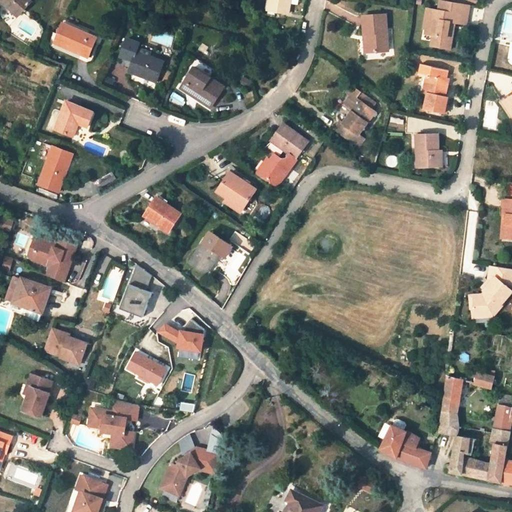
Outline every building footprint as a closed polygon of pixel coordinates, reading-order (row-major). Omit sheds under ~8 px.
[(0,0),(0,1),(16,17),(31,2),(29,0),(28,0),(0,0)] [(270,0),(268,11),(281,14),(288,15),(290,0),(270,0)] [(442,2),(440,11),(452,13),(454,4),(442,2)] [(450,31),(451,24),(456,25),(467,27),(470,7),(454,4),(452,13),(440,11),(431,10),(427,29),(426,35),(434,37),(432,46),(451,50),(454,32),(450,31)] [(363,18),(353,18),(354,28),(356,28),(357,40),(364,39),(367,39),(368,53),(387,52),(386,17),(363,18)] [(87,32),(64,22),(62,25),(86,35),(87,32)] [(54,44),(87,58),(95,39),(86,35),(62,25),(54,44)] [(133,63),(129,73),(154,83),(163,62),(150,57),(137,52),(138,48),(131,45),(125,60),(133,63)] [(150,57),(151,53),(138,48),(137,52),(150,57)] [(192,69),(179,89),(209,109),(223,88),(208,78),(213,71),(194,59),(189,66),(192,69)] [(427,94),(424,110),(444,114),(448,97),(446,96),(449,79),(428,75),(425,93),(427,94)] [(356,100),(360,103),(337,133),(358,148),(364,140),(358,136),(375,114),(370,110),(374,105),(360,94),(356,100)] [(334,130),(337,133),(360,103),(356,100),(334,130)] [(65,102),(54,129),(72,137),(77,125),(85,128),(91,113),(65,102)] [(285,152),(295,160),(307,143),(284,126),(271,142),(285,152)] [(421,169),(440,169),(440,152),(439,136),(417,137),(417,158),(421,158),(421,169)] [(38,184),(42,185),(57,191),(71,156),(52,149),(38,184)] [(272,153),(257,174),(276,187),(295,160),(285,152),(280,159),(272,153)] [(217,193),(226,200),(241,210),(254,191),(230,174),(217,193)] [(54,198),(57,191),(42,185),(39,192),(54,198)] [(156,199),(144,217),(167,233),(179,214),(156,199)] [(238,213),(241,210),(226,200),(224,204),(238,213)] [(0,229),(10,232),(12,225),(0,221),(0,229)] [(501,247),(511,247),(511,243),(508,243),(508,222),(504,221),(501,222),(501,247)] [(26,259),(30,261),(37,242),(55,249),(58,241),(36,232),(26,259)] [(209,234),(189,264),(205,274),(219,254),(224,258),(231,248),(209,234)] [(48,268),(44,277),(62,284),(76,247),(58,241),(55,249),(37,242),(30,261),(48,268)] [(3,259),(0,267),(0,269),(8,272),(11,261),(3,259)] [(152,276),(138,263),(120,308),(143,317),(153,292),(147,289),(152,276)] [(511,273),(491,271),(490,281),(492,284),(481,294),(486,298),(481,304),(471,304),(470,311),(467,311),(467,320),(477,321),(485,313),(488,316),(509,296),(507,294),(511,289),(511,288),(511,273)] [(1,310),(6,311),(12,302),(40,313),(47,295),(60,299),(61,295),(49,290),(49,289),(20,279),(14,277),(5,300),(1,310)] [(465,311),(467,311),(470,311),(471,304),(481,304),(486,298),(481,294),(479,296),(466,296),(465,311)] [(166,325),(159,331),(180,343),(179,347),(201,351),(205,329),(192,319),(186,326),(185,331),(182,331),(181,334),(166,325)] [(58,361),(65,364),(67,359),(79,363),(87,343),(69,337),(70,335),(53,328),(43,352),(59,358),(58,361)] [(158,385),(166,372),(155,365),(157,363),(136,352),(128,368),(141,375),(139,378),(150,384),(152,381),(158,385)] [(79,363),(67,359),(65,364),(77,368),(79,363)] [(167,369),(157,363),(155,365),(166,372),(167,369)] [(51,379),(30,371),(25,383),(29,384),(26,393),(20,409),(39,416),(48,391),(46,391),(51,379)] [(479,388),(496,392),(498,380),(480,376),(479,388)] [(459,442),(460,430),(465,386),(450,382),(443,440),(459,442)] [(511,404),(511,394),(500,394),(500,404),(511,404)] [(127,406),(115,401),(114,412),(91,410),(90,420),(96,420),(95,428),(103,429),(102,432),(114,434),(119,434),(117,448),(132,449),(134,432),(125,431),(126,422),(123,422),(124,419),(136,420),(138,406),(127,406)] [(495,447),(511,449),(511,410),(501,408),(497,436),(495,447)] [(74,414),(71,421),(78,424),(81,417),(74,414)] [(397,460),(423,470),(429,455),(414,449),(417,440),(409,435),(400,431),(391,427),(379,450),(397,460)] [(450,469),(449,475),(506,485),(510,466),(511,453),(511,449),(495,447),(497,436),(460,430),(459,442),(455,470),(450,469)] [(11,436),(0,431),(0,450),(5,452),(11,436)] [(218,455),(194,449),(190,452),(189,455),(185,458),(186,461),(184,462),(182,460),(177,464),(178,466),(176,468),(173,467),(170,469),(162,491),(174,496),(177,487),(182,489),(186,477),(196,470),(197,472),(213,476),(218,455)] [(85,479),(78,476),(74,489),(78,491),(81,492),(85,479)] [(105,485),(85,479),(81,492),(78,491),(75,500),(78,501),(74,511),(99,511),(101,506),(98,505),(100,500),(105,485)] [(378,491),(368,484),(361,493),(370,501),(378,491)] [(311,511),(315,505),(290,493),(285,501),(289,503),(284,511),(311,511)] [(74,511),(78,501),(75,500),(70,511),(74,511)]
